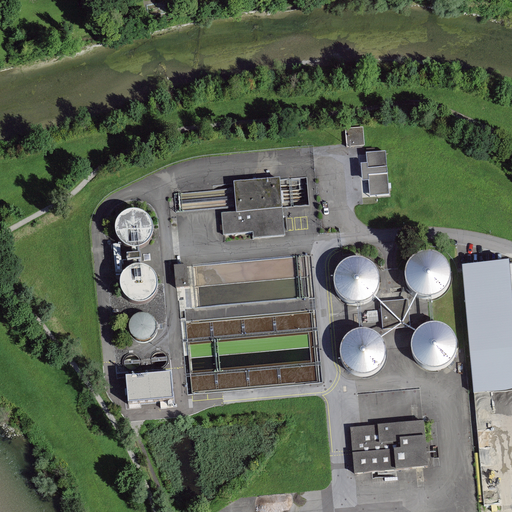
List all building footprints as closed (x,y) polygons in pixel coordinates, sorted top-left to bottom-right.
[(364,130),(346,131),(347,146),(365,146),(364,130)] [(388,153),(364,156),(369,198),(392,195),(388,153)] [(279,181),(233,185),(235,214),(222,215),(224,237),(251,235),(252,240),(284,237),(279,181)] [(145,250),(151,244),(154,238),(155,232),(153,225),(150,220),(145,216),(138,213),(130,214),(123,217),(118,223),(116,231),(117,239),(121,247),(128,251),(137,252),(145,250)] [(437,299),(445,294),(450,287),(452,278),(450,268),(445,261),(437,256),(428,255),(419,256),(412,262),(407,269),(406,278),(407,286),(412,294),(420,299),(428,301),(437,299)] [(365,304),(373,300),(378,292),(380,283),(378,274),(373,266),(365,261),(357,260),(348,262),(340,267),(336,274),(334,283),(336,292),(341,299),(348,304),(357,306),(365,304)] [(511,278),(511,265),(464,270),(475,395),(511,391),(511,278)] [(185,266),(171,267),(172,290),(187,289),(185,266)] [(151,303),(157,298),(159,291),(159,284),(157,278),(152,272),(146,269),(139,268),(132,270),(126,275),(122,281),(121,289),(123,296),(129,303),(136,306),(144,306),(151,303)] [(411,326),(409,300),(383,302),(384,328),(411,326)] [(155,342),(158,336),(159,331),(158,325),(155,321),(151,317),(145,316),(139,316),(134,319),(130,323),(128,329),(129,336),(132,341),(137,345),(143,346),(149,345),(155,342)] [(444,372),(451,367),(456,359),(458,350),(456,341),(451,333),(443,328),(435,327),(426,329),(419,334),(414,341),(412,350),(414,359),(419,366),(426,371),(435,373),(444,372)] [(373,377),(380,372),(385,364),(387,355),(385,346),(380,338),(372,333),(364,332),(355,334),(348,339),(343,346),(341,355),(343,364),(348,371),(355,376),(364,378),(373,377)] [(421,422),(350,427),(354,474),(424,469),(421,422)]
